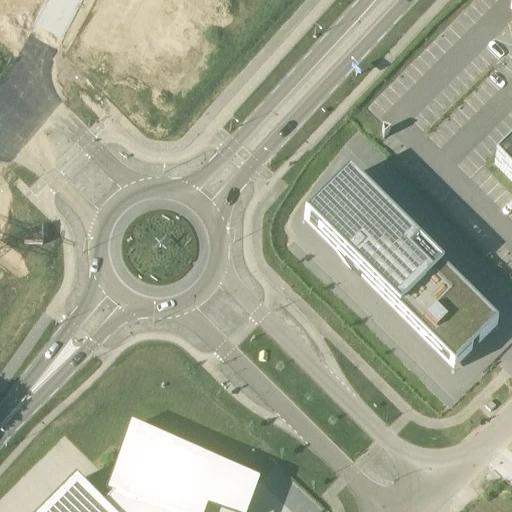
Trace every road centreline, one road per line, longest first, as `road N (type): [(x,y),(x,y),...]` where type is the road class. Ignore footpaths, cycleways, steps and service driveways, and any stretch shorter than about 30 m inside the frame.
road 1 (unclassified): [(442,494),(217,268)]
road 2 (secondary): [(213,218),(408,0)]
road 3 (unclassified): [(177,308),(381,511)]
road 4 (secondary): [(365,0),(182,193)]
road 5 (secondary): [(104,279),(10,415)]
road 6 (secondary): [(10,415),(92,350),(131,304)]
road 7 (unclassified): [(137,191),(28,85)]
road 8 (unclassified): [(0,133),(98,232)]
